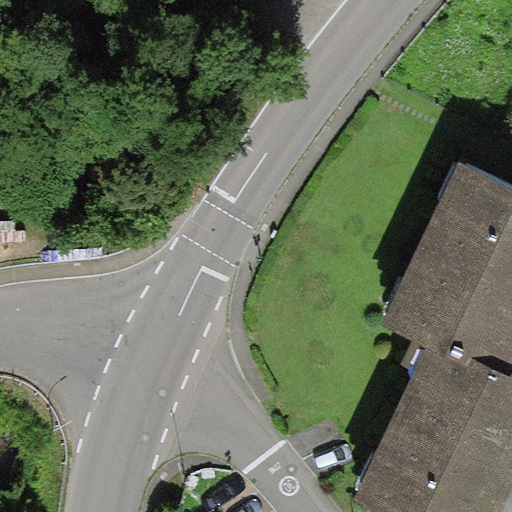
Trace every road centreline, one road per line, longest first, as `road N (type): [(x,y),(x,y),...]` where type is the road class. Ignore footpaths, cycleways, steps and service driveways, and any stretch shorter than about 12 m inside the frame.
road 1 (secondary): [(150,367),(231,233),(400,0)]
road 2 (residential): [(315,511),(238,425),(150,367)]
road 3 (tertiary): [(150,367),(45,328),(0,331)]
road 4 (secondary): [(103,511),(150,367)]
